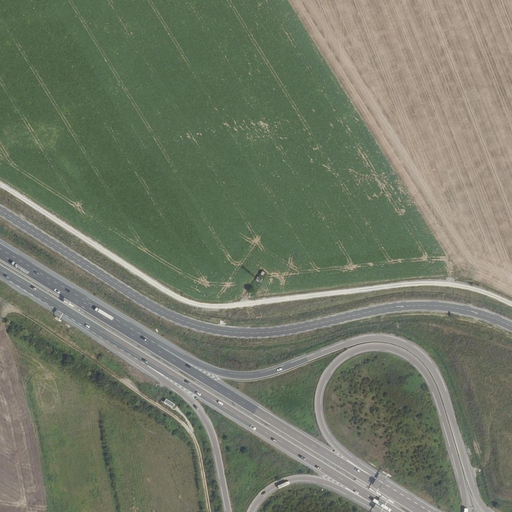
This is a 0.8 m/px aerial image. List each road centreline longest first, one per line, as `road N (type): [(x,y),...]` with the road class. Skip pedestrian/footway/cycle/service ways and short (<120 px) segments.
road 1 (track): [(511,306),(463,287),(422,285),(203,308),(182,303),(0,188)]
road 2 (tertiary): [(511,326),(430,305),(254,333),(199,325),(127,291),(0,209)]
road 3 (trunk): [(485,511),(426,361),(393,339),(370,336),(246,375),(158,349)]
road 4 (trunk): [(373,480),(323,431),(316,397),(331,364),(357,348),(384,346),(422,371),(457,472),(461,511)]
road 5 (track): [(0,298),(182,421),(200,456),(210,511)]
road 6 (trunk): [(148,362),(391,511)]
road 7 (trunk): [(373,480),(158,349)]
road 8 (trunk): [(158,349),(0,253)]
road 9 (trunk): [(148,362),(199,414),(224,511)]
road 10 (trunk): [(0,273),(148,362)]
road 11 (trunk): [(248,511),(276,484),(307,479),(389,511)]
